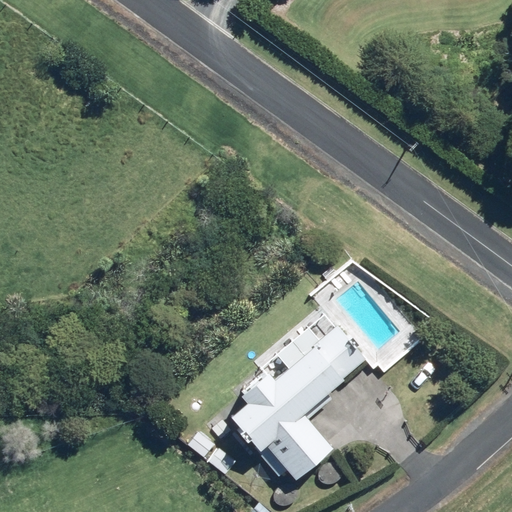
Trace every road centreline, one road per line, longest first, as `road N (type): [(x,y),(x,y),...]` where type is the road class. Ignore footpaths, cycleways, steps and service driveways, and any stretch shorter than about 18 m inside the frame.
road 1 (residential): [(143,0),(511,268)]
road 2 (residential): [(398,511),(511,412)]
